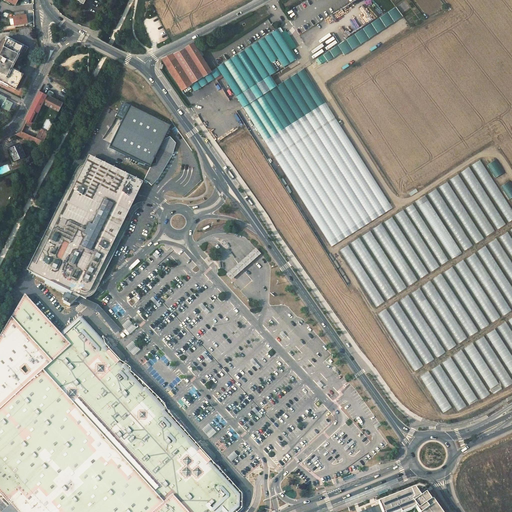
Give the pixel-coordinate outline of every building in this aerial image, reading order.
[(396,8),(383,16),(394,34),(407,26),(396,8)] [(15,13),(15,17),(13,17),(14,25),(27,23),(26,14),(24,15),(24,12),(15,13)] [(348,38),(356,31),(350,25),(342,31),(348,38)] [(277,29),(211,71),(191,84),(195,91),(222,74),(236,97),(277,71),(272,62),(278,58),(284,67),(297,59),(277,29)] [(0,80),(8,85),(8,86),(15,89),(23,74),(19,72),(20,70),(17,69),(27,50),(7,39),(3,47),(3,48),(0,54),(0,80)] [(191,84),(211,71),(193,43),(185,47),(162,58),(182,90),(191,84)] [(318,64),(326,61),(324,55),(316,58),(318,64)] [(304,68),(243,107),(332,247),(393,208),(304,68)] [(60,102),(51,97),(53,93),(48,90),(46,95),(42,104),(58,112),(64,101),(61,100),(60,102)] [(25,123),(30,126),(42,104),(46,95),(39,91),(25,118),(27,119),(25,123)] [(0,105),(3,106),(3,108),(10,111),(13,104),(6,101),(7,99),(0,96),(0,105)] [(123,121),(130,107),(123,104),(119,113),(117,118),(123,121)] [(171,126),(130,107),(123,121),(111,149),(152,168),(165,140),(171,126)] [(15,134),(41,147),(43,142),(35,139),(21,131),(15,134)] [(35,139),(43,142),(46,136),(39,132),(35,139)] [(165,140),(152,168),(146,181),(151,184),(152,185),(159,179),(176,144),(170,137),(165,140)] [(24,155),(19,144),(9,149),(14,160),(24,155)] [(511,209),(480,160),(472,165),(508,222),(511,219),(511,209)] [(82,174),(35,270),(54,280),(52,283),(73,293),(70,298),(73,299),(72,301),(75,303),(78,296),(84,299),(87,301),(89,302),(90,298),(93,299),(94,299),(96,298),(97,296),(100,290),(101,288),(104,281),(105,279),(106,277),(115,259),(123,243),(127,234),(124,233),(122,231),(137,199),(141,190),(145,183),(99,162),(96,168),(94,168),(92,168),(90,168),(89,168),(88,168),(87,169),(86,169),(85,170),(84,171),(84,172),(83,173),(82,174)] [(469,167),(461,172),(497,229),(506,224),(469,167)] [(458,174),(450,179),(486,236),(494,231),(458,174)] [(447,181),(439,187),(475,244),(484,238),(447,181)] [(436,189),(428,194),(464,250),(472,245),(436,189)] [(425,195),(415,202),(452,259),(461,252),(425,195)] [(413,204),(405,208),(441,265),(449,260),(413,204)] [(403,210),(395,215),(431,272),(439,266),(403,210)] [(392,216),(384,222),(420,278),(429,273),(392,216)] [(381,223),(373,229),(409,286),(417,280),(381,223)] [(370,230),(362,236),(398,293),(407,287),(370,230)] [(511,238),(508,231),(499,237),(511,257),(511,238)] [(359,237),(350,243),(387,300),(396,294),(359,237)] [(511,262),(496,238),(488,244),(511,281),(511,262)] [(348,245),(339,250),(376,307),(385,301),(348,245)] [(511,286),(486,246),(477,251),(511,306),(511,286)] [(256,249),(227,275),(232,280),(261,254),(256,249)] [(475,253),(466,259),(503,315),(511,310),(475,253)] [(464,259),(455,265),(492,322),(501,317),(464,259)] [(452,267),(444,272),(480,329),(489,323),(452,267)] [(441,274),(433,279),(470,336),(478,330),(441,274)] [(430,281),(421,287),(459,343),(467,337),(430,281)] [(420,288),(411,294),(448,350),(457,345),(420,288)] [(409,295),(400,301),(437,357),(446,352),(409,295)] [(84,299),(78,296),(75,303),(78,304),(82,306),(86,308),(99,314),(115,334),(121,330),(98,306),(92,303),(89,302),(87,301),(84,299)] [(0,499),(11,511),(230,511),(236,507),(236,494),(208,463),(206,461),(210,457),(205,452),(200,446),(195,450),(194,448),(189,443),(187,441),(182,435),(177,430),(170,423),(165,417),(161,412),(161,410),(142,389),(140,389),(139,388),(135,384),(128,377),(126,374),(126,372),(121,366),(118,366),(117,364),(116,363),(120,359),(115,354),(110,348),(105,352),(102,349),(103,346),(93,335),(78,319),(75,319),(59,333),(57,334),(57,335),(56,335),(56,336),(25,302),(19,302),(12,314),(8,321),(0,333),(0,499)] [(397,302),(389,308),(425,364),(434,359),(397,302)] [(386,309),(377,315),(415,371),(424,365),(386,309)] [(129,319),(122,325),(126,329),(124,331),(127,336),(136,328),(129,319)] [(511,331),(506,322),(497,327),(511,350),(511,331)] [(511,355),(495,329),(486,334),(511,374),(511,355)] [(511,379),(484,336),(475,341),(505,388),(511,383),(511,379)] [(134,355),(140,350),(132,342),(126,347),(134,355)] [(473,343),(464,348),(493,394),(502,388),(473,343)] [(462,350),(453,356),(481,399),(490,394),(462,350)] [(451,357),(442,363),(469,405),(478,399),(451,357)] [(440,364),(431,369),(458,411),(466,405),(440,364)] [(429,371),(420,377),(443,413),(452,407),(429,371)] [(208,424),(203,431),(210,436),(215,430),(208,424)] [(222,452),(228,446),(220,438),(214,443),(222,452)] [(232,460),(238,455),(234,452),(229,457),(232,460)] [(416,490),(414,488),(378,503),(379,505),(360,511),(399,511),(400,511),(405,511),(411,510),(415,507),(418,511),(441,511),(424,487),(416,490)]
